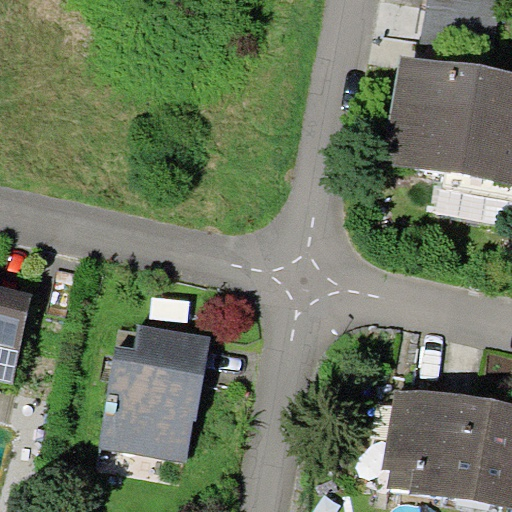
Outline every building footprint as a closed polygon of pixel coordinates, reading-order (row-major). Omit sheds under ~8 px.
[(484,62),(495,0),(425,0),(417,50),(484,62)] [(511,194),(511,97),(402,79),(386,173),(511,194)] [(0,386),(7,388),(24,313),(0,307),(0,386)] [(96,446),(183,461),(202,349),(134,337),(129,363),(111,360),(96,446)] [(511,511),(511,429),(399,410),(384,496),(477,511),(511,511)]
